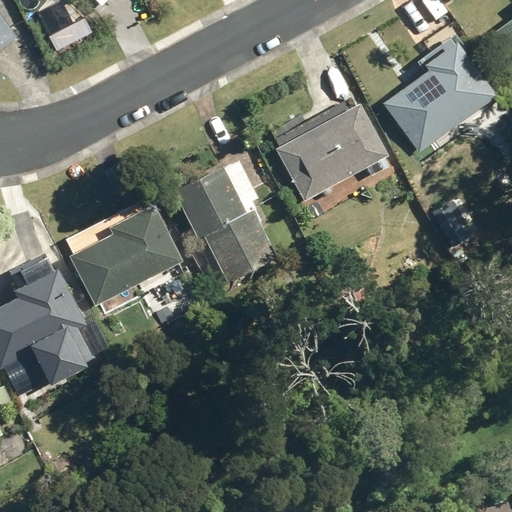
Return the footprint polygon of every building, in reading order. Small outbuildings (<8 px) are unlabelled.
[(67,3),(51,13),(73,47),(88,37),(67,3)] [(0,53),(18,42),(0,16),(0,53)] [(511,17),(492,32),(511,60),(511,17)] [(389,98),(424,145),(464,116),(473,128),(492,114),(485,104),(504,90),(464,35),(432,57),(437,63),(389,98)] [(278,143),(307,196),(370,162),(375,170),(391,162),(387,153),(392,150),(363,97),(278,143)] [(502,142),(506,147),(511,143),(508,138),(502,142)] [(194,252),(213,289),(281,253),(256,205),(260,202),(257,195),(263,192),(244,152),(229,159),(228,156),(175,183),(202,234),(207,232),(212,242),(194,252)] [(71,250),(97,302),(187,257),(157,198),(114,219),(118,226),(71,250)] [(37,348),(53,379),(92,360),(89,355),(97,352),(83,323),(89,320),(61,262),(56,264),(48,248),(12,266),(20,282),(18,283),(22,290),(0,301),(0,361),(2,365),(37,348)]
